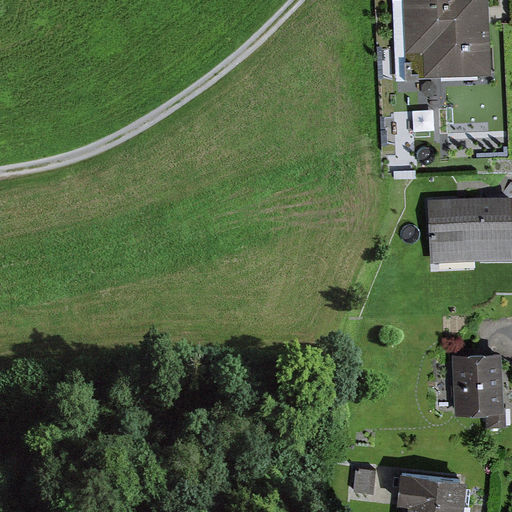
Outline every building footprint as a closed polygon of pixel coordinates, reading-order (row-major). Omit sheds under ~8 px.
[(408,0),(413,71),(487,67),(483,0),(408,0)] [(445,81),(481,80),(481,70),(444,71),(445,81)] [(416,126),(437,123),(434,103),(413,107),(416,126)] [(505,198),(433,202),(436,255),(508,251),(505,198)] [(496,354),(457,355),(459,411),(489,409),(489,421),(504,420),(503,406),(499,406),(496,354)] [(460,511),(464,482),(407,476),(404,505),(410,506),(409,511),(460,511)]
